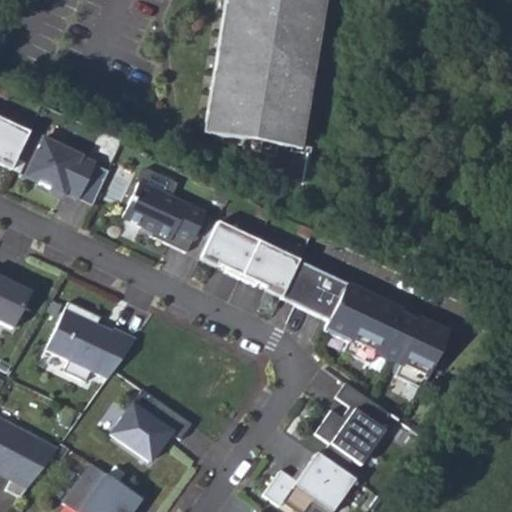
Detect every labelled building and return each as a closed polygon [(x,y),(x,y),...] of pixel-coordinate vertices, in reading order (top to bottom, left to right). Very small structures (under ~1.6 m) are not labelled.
[(229,0),(223,0),(200,135),(207,137),(207,136),(206,135),(229,0)] [(229,0),(206,135),(207,136),(241,141),(291,150),(292,146),(317,0),(229,0)] [(317,0),(292,146),(298,147),(323,0),(317,0)] [(0,117),(0,160),(11,166),(28,132),(0,117)] [(94,163),(41,138),(23,176),(62,195),(63,193),(77,200),(93,166),(94,163)] [(291,150),(241,141),(240,151),(252,157),(250,167),(301,191),(309,149),(298,147),(292,146),(291,150)] [(107,172),(93,166),(77,200),(90,206),(107,172)] [(203,214),(137,183),(120,218),(151,232),(149,237),(184,254),(203,214)] [(229,195),(218,190),(212,201),(223,207),(229,195)] [(256,242),(216,223),(199,258),(224,270),(223,273),(238,280),(256,242)] [(297,262),(256,242),(238,280),(254,288),(255,285),(280,297),(297,263),(297,262)] [(400,312),(297,263),(280,297),(279,300),(326,323),(322,333),(346,344),(342,353),(369,365),(375,354),(399,366),(394,377),(420,390),(447,334),(416,320),(418,315),(402,308),(400,312)] [(7,276),(0,272),(0,323),(11,329),(29,291),(4,280),(7,276)] [(99,318),(66,303),(45,351),(67,362),(62,373),(85,383),(90,372),(106,379),(113,370),(134,339),(112,330),(111,332),(109,337),(100,333),(102,328),(95,325),(99,318)] [(505,323),(489,316),(482,330),(494,339),(505,323)] [(111,332),(102,328),(100,333),(109,337),(111,332)] [(369,400),(344,383),(333,398),(348,408),(340,418),(329,411),(313,434),(328,445),(319,457),(342,473),(351,461),(359,466),(389,423),(385,420),(366,406),(369,400)] [(141,390),(110,435),(149,463),(165,439),(163,438),(167,432),(169,434),(179,441),(191,425),(141,390)] [(389,414),(369,400),(366,406),(385,420),(389,414)] [(43,443),(0,420),(0,463),(14,472),(4,490),(19,498),(47,462),(36,455),(43,443)] [(56,450),(43,443),(36,455),(47,462),(56,450)] [(328,511),(330,511),(353,480),(342,473),(319,457),(315,453),(294,482),(279,470),(261,495),(278,507),(281,503),(294,511),(302,511),(311,500),(328,511)] [(89,464),(62,502),(74,511),(130,511),(140,499),(89,464)]
